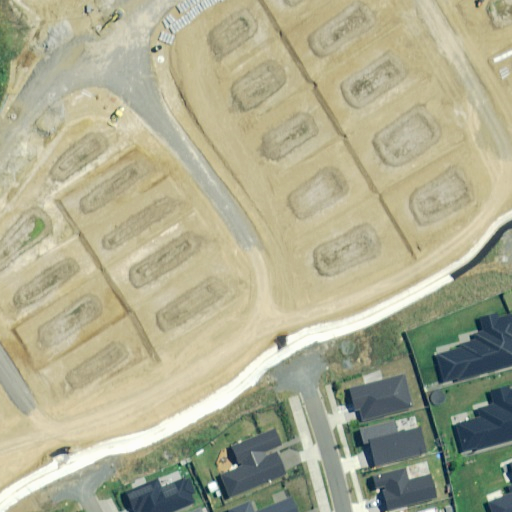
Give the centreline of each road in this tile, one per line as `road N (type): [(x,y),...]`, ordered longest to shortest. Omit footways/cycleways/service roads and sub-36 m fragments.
road 1 (unknown): [(95,54),(197,154),(242,231),(305,382)]
road 2 (unknown): [(0,187),(95,54),(177,0)]
road 3 (unknown): [(427,0),(511,157)]
road 4 (unknown): [(0,374),(92,504)]
road 5 (residential): [(343,511),(305,382)]
